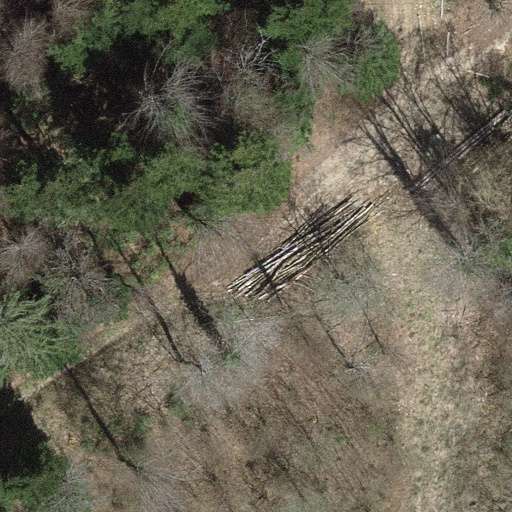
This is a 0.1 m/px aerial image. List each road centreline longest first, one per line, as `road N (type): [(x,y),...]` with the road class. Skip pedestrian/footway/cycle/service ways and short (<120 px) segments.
road 1 (track): [(511,77),(0,423)]
road 2 (track): [(416,141),(435,511)]
road 3 (track): [(416,141),(406,0)]
